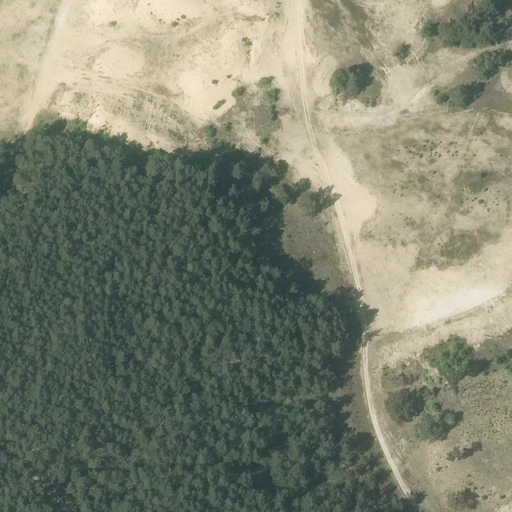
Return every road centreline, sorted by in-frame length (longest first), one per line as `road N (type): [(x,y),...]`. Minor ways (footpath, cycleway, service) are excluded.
road 1 (track): [(417,511),(365,397),(355,277),(305,113),(298,0)]
road 2 (track): [(72,0),(18,165),(0,195)]
